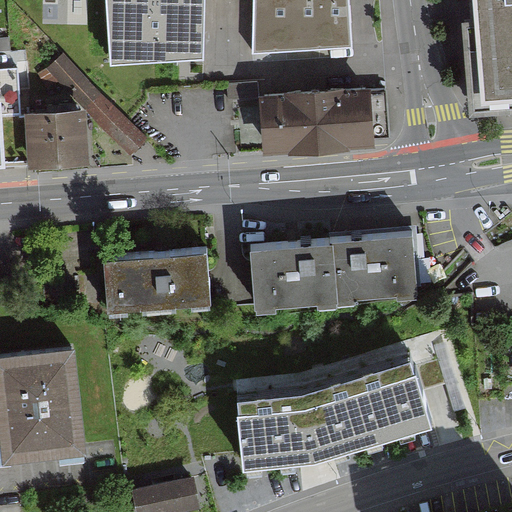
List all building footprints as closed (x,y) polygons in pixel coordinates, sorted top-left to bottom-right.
[(204,0),(106,0),(110,60),(203,55),(204,0)] [(349,0),(253,0),(252,54),(351,48),(349,0)] [(511,0),(465,0),(475,108),(511,105),(511,0)] [(365,89),(261,97),(265,151),(369,144),(365,89)] [(81,115),(30,119),(33,166),(85,162),(81,115)] [(411,220),(333,227),(338,287),(417,280),(411,220)] [(333,227),(249,234),(255,294),(338,287),(333,227)] [(207,237),(104,245),(109,299),(211,291),(207,237)] [(70,337),(0,344),(0,412),(4,448),(82,439),(70,337)] [(411,345),(299,379),(237,386),(245,454),(314,446),(431,410),(411,345)] [(132,484),(138,511),(157,511),(201,503),(194,470),(132,484)]
